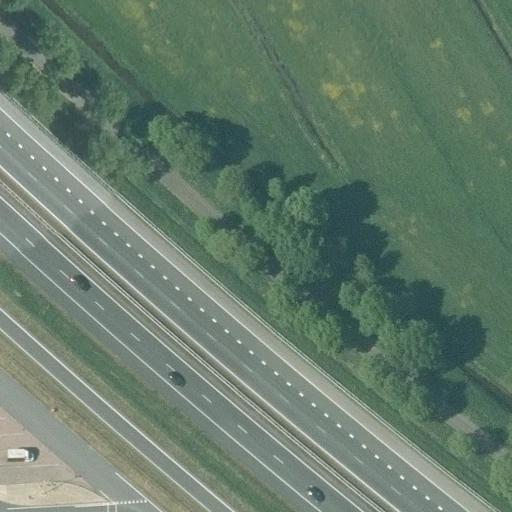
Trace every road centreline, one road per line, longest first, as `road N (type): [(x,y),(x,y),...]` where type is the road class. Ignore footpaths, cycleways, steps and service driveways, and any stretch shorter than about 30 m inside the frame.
road 1 (unclassified): [(511,466),(414,393),(0,26)]
road 2 (motorway): [(412,511),(101,248),(0,151)]
road 3 (motorway): [(0,216),(342,511)]
